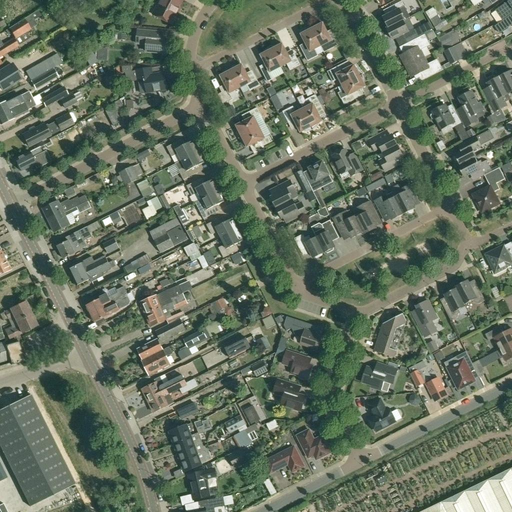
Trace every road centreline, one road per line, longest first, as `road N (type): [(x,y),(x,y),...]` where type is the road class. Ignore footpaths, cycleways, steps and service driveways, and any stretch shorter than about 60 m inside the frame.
road 1 (residential): [(11,206),(202,104)]
road 2 (residential): [(241,184),(397,103)]
road 3 (residential): [(293,284),(450,207)]
road 4 (secondary): [(154,511),(128,434),(87,355)]
road 5 (residential): [(360,461),(511,384)]
road 6 (secondary): [(87,355),(11,206)]
road 7 (residential): [(360,461),(330,398),(355,315)]
road 8 (residential): [(190,71),(329,0)]
road 9 (residential): [(469,246),(453,264),(355,315)]
